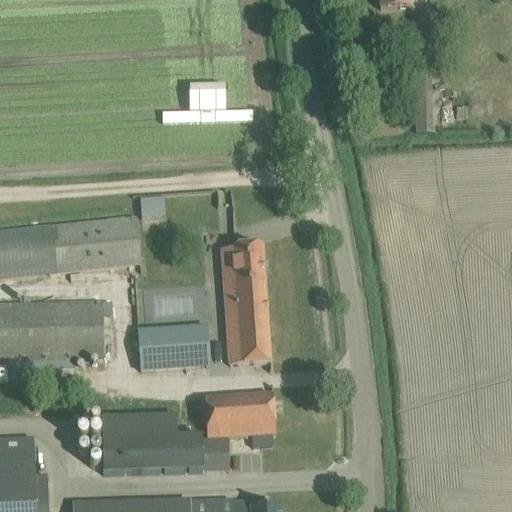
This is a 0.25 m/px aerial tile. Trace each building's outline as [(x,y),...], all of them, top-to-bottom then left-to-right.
[(379,0),(380,12),(411,11),(410,0),(379,0)] [(144,220),(167,220),(166,200),(143,200),(144,220)] [(0,233),(0,282),(141,268),(136,220),(0,233)] [(235,250),(237,284),(225,284),(231,369),(270,366),(262,248),(235,250)] [(0,363),(103,362),(102,306),(0,306),(0,363)] [(137,334),(140,374),(211,369),(208,329),(137,334)] [(206,402),(209,442),(251,439),(271,438),(275,438),(272,398),(206,402)] [(202,471),(200,437),(175,437),(174,417),(103,420),(105,475),(202,471)] [(271,438),(251,439),(252,452),(272,450),(271,438)] [(0,511),(48,511),(47,481),(35,481),(33,441),(0,442),(0,511)] [(89,508),(76,508),(76,511),(232,511),(232,507),(232,503),(212,503),(89,508)]
